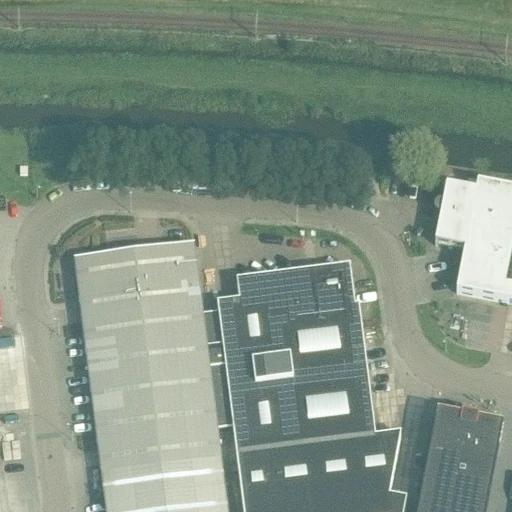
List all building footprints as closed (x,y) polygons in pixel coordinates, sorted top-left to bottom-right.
[(456,297),(511,307),(511,195),(477,189),(475,197),(446,191),(442,208),(439,207),(436,208),(434,211),(433,214),(434,217),(437,220),(440,220),(434,249),(464,254),(456,297)] [(109,260),(74,265),(101,480),(220,466),(217,434),(232,432),(225,372),(209,374),(202,320),(196,278),(193,250),(192,250),(182,251),(109,260)] [(218,318),(202,320),(209,374),(225,372),(232,432),(242,511),(404,511),(406,504),(405,504),(389,501),(400,439),(377,442),(375,442),(358,311),(353,312),(347,273),(321,276),(321,278),(306,280),(305,277),(236,286),(238,306),(237,306),(221,308),(217,309),(218,318)] [(480,511),(492,451),(496,452),(500,433),(438,421),(420,511),(480,511)] [(225,511),(220,466),(101,480),(104,511),(225,511)]
